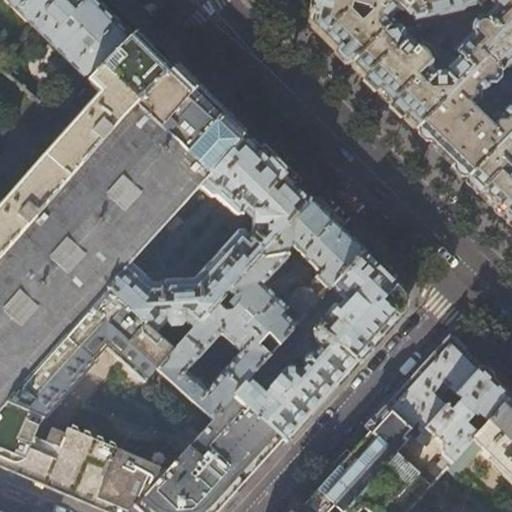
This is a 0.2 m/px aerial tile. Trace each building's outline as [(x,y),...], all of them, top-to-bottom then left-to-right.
[(5,0),(86,80),(131,37),(93,0),(5,0)] [(315,0),(309,23),(326,40),(350,64),(391,23),(393,23),(386,16),(397,4),(414,21),(426,18),(421,0),(315,0)] [(511,0),(421,0),(426,18),(462,11),(465,7),(471,6),(474,4),(486,16),(483,18),(480,18),(476,19),(473,22),(471,26),(471,28),(472,33),(453,51),(458,56),(469,66),(482,53),(511,21),(511,0)] [(511,21),(482,53),(486,58),(511,83),(511,21)] [(486,58),(482,53),(469,66),(458,56),(442,72),(436,72),(430,67),(431,62),(429,60),(431,56),(431,52),(430,50),(426,45),(422,44),(416,45),(403,34),(403,31),(399,26),(398,25),(393,23),(391,23),(350,64),(386,98),(416,129),(486,58)] [(0,259),(170,69),(142,41),(135,34),(131,37),(86,80),(98,92),(0,204),(0,259)] [(416,129),(442,155),(466,178),(511,131),(511,83),(486,58),(416,129)] [(174,66),(170,69),(0,259),(0,409),(107,290),(129,265),(164,226),(173,216),(199,187),(245,135),(206,98),(174,66)] [(502,213),(511,223),(511,131),(466,178),(502,213)] [(163,286),(152,286),(129,265),(107,290),(156,334),(165,324),(171,327),(180,325),(183,321),(192,329),(215,304),(226,291),(309,199),(279,170),(245,135),(199,187),(210,198),(217,198),(237,217),(240,217),(244,220),(248,216),(253,220),(253,232),(249,236),(243,232),(237,232),(193,282),(170,282),(166,283),(163,286)] [(342,231),(348,225),(317,195),(311,200),(328,217),(342,231)] [(363,252),(342,231),(328,217),(311,200),(309,199),(226,291),(238,301),(238,304),(230,312),(224,313),(215,304),(192,329),(172,350),(169,353),(157,368),(211,419),(233,395),(248,379),(269,355),(259,345),(259,342),(269,332),(280,343),(292,331),(294,327),(282,314),(285,309),(262,286),(287,259),(284,254),(291,246),(319,274),(316,278),(325,287),(322,290),(314,283),(309,289),(307,287),(300,288),(290,299),(291,305),(304,317),(331,288),(363,252)] [(173,234),(181,223),(173,216),(164,226),(173,234)] [(294,368),(289,368),(264,393),(248,379),(233,395),(282,438),(287,441),(401,314),(400,290),(384,274),(363,252),(331,288),(347,302),(344,308),(345,312),(341,316),(338,314),(333,317),(330,315),(320,325),(319,324),(313,330),(314,331),(312,335),(320,347),(315,354),(312,352),(308,353),(303,361),(305,366),(299,373),(294,368)] [(169,353),(172,350),(156,334),(107,290),(0,409),(0,467),(5,470),(9,462),(30,471),(32,478),(43,483),(42,485),(52,490),(96,508),(104,511),(115,511),(118,507),(127,511),(133,506),(181,452),(167,440),(147,461),(116,449),(113,442),(108,440),(106,444),(102,443),(98,435),(95,434),(92,437),(88,435),(88,431),(84,429),(81,434),(78,432),(75,426),(70,424),(68,428),(64,427),(56,446),(32,436),(36,424),(26,420),(30,411),(40,416),(95,356),(85,345),(94,336),(104,345),(144,381),(157,368),(169,353)] [(299,337),(292,331),(280,343),(279,346),(285,352),(299,337)] [(85,345),(95,356),(104,345),(94,336),(85,345)] [(485,424),(508,397),(495,384),(448,338),(367,428),(370,432),(394,453),(406,440),(401,435),(415,420),(422,426),(425,423),(426,425),(417,435),(425,443),(435,433),(441,440),(439,443),(439,455),(443,458),(437,465),(433,463),(422,476),(430,485),(446,468),(474,436),(469,430),(475,423),(470,418),(472,415),(475,414),(485,424)] [(214,511),(282,438),(233,395),(211,419),(181,452),(133,506),(139,511),(214,511)] [(511,400),(508,397),(485,424),(474,436),(446,468),(453,473),(479,447),(511,479),(511,400)] [(37,421),(40,416),(30,411),(26,420),(36,424),(37,421)] [(406,511),(430,485),(422,476),(394,453),(370,432),(297,511),(406,511)] [(30,471),(9,462),(5,470),(42,485),(43,483),(32,478),(30,471)]
